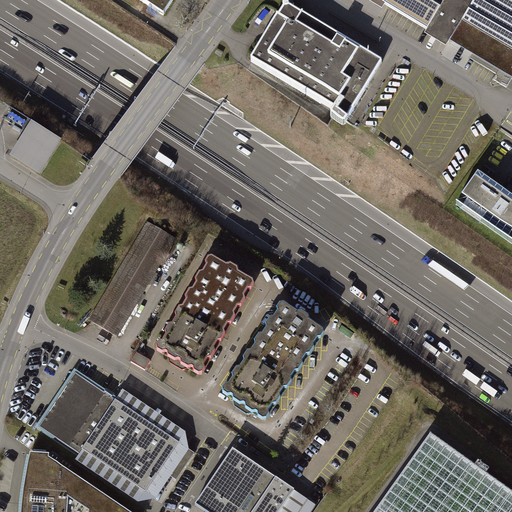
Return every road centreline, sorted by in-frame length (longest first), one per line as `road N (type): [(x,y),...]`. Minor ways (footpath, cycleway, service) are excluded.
road 1 (motorway): [(0,49),(511,395)]
road 2 (motorway): [(511,336),(4,0)]
road 3 (tertiary): [(230,0),(76,212),(20,322)]
road 4 (residential): [(20,322),(114,366),(315,497)]
road 5 (residential): [(323,0),(511,116)]
